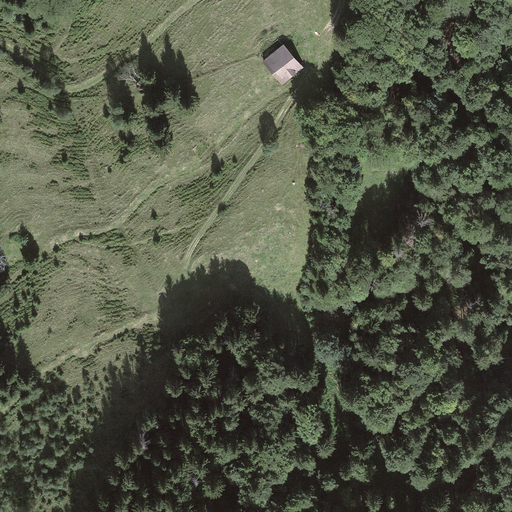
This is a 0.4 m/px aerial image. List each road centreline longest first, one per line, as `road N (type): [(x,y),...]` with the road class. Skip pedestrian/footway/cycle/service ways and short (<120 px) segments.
road 1 (track): [(423,511),(351,438),(302,328),(230,285),(184,270),(192,245),(313,57)]
road 2 (track): [(193,0),(80,90),(55,83),(0,42)]
